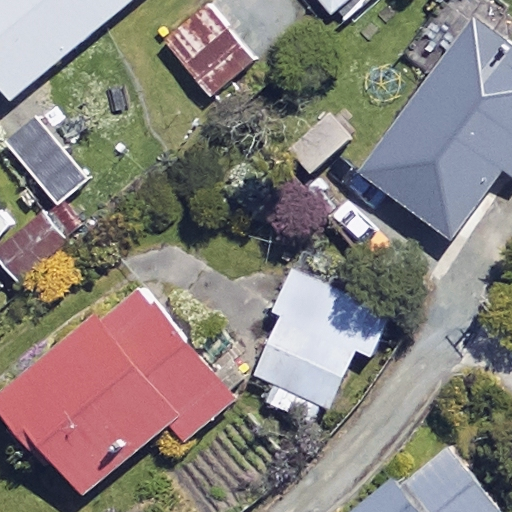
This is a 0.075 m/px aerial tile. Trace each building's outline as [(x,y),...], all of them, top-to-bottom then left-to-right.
[(131,0),(0,0),(0,92),(8,103),(131,0)] [(348,0),(318,0),(331,15),(348,0)] [(256,74),(212,11),(167,43),(212,105),(256,74)] [(416,62),(428,71),(356,165),(448,236),(511,152),(511,44),(472,14),(457,33),(445,24),(416,62)] [(95,176),(37,108),(7,134),(66,202),(95,176)] [(0,238),(16,226),(0,206),(0,238)] [(49,209),(0,246),(0,265),(13,283),(71,239),(49,209)] [(281,315),(252,370),(278,384),(265,409),(309,433),(357,343),(369,350),(388,315),(295,265),(271,310),(281,315)] [(233,398),(128,281),(0,395),(0,409),(79,498),(166,420),(185,441),(233,398)] [(501,511),(442,439),(353,511),(501,511)]
